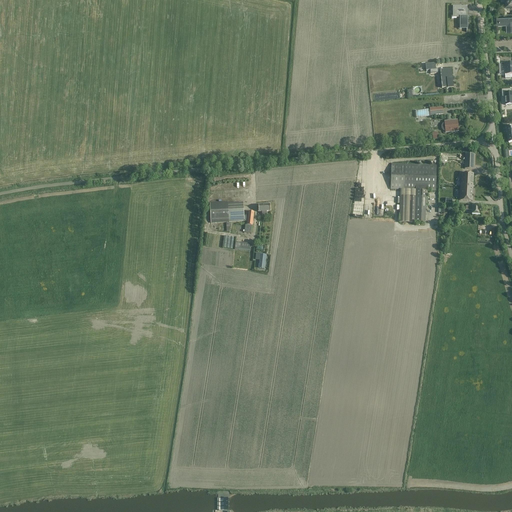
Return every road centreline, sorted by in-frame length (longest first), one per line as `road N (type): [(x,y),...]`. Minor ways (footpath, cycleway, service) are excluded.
road 1 (track): [(0,194),(252,163)]
road 2 (unclassified): [(252,163),(476,140)]
road 3 (unclassified): [(492,121),(479,0)]
